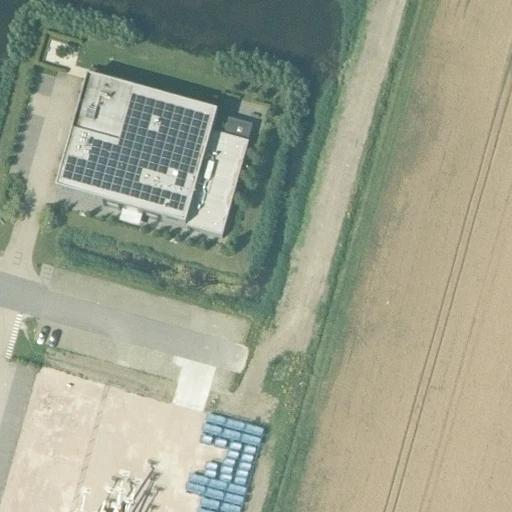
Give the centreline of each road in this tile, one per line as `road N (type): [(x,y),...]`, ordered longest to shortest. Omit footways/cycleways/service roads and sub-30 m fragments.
road 1 (unclassified): [(0,292),(245,361)]
road 2 (unknown): [(222,511),(255,402),(245,361)]
